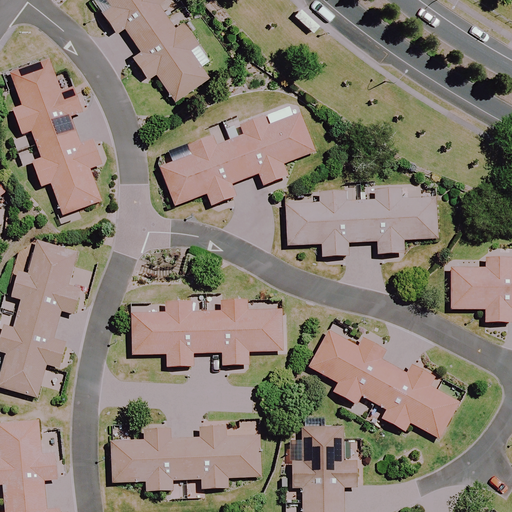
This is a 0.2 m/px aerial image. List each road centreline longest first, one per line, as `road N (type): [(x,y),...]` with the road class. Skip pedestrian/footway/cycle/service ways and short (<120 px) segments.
road 1 (residential): [(511,364),(448,330),(288,279),(187,233),(132,228)]
road 2 (residential): [(88,511),(89,368),(132,228)]
road 3 (residential): [(132,228),(131,173),(102,80),(69,37),(20,0)]
road 4 (secondary): [(511,113),(338,0)]
road 5 (secondary): [(407,0),(511,71)]
road 6 (residential): [(423,486),(479,460),(511,411)]
